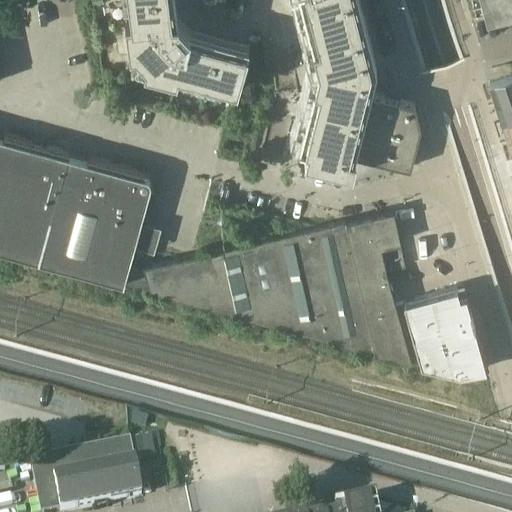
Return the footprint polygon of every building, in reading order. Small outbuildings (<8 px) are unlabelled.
[(128,0),(131,20),(125,20),(129,54),(135,53),(145,64),(143,70),(176,79),(178,73),(214,82),(237,88),(247,49),(249,43),(190,27),(187,27),(177,16),(177,13),(175,0),(128,0)] [(302,0),(317,58),(318,60),(298,140),(307,142),(304,153),(352,165),(354,153),(348,152),(363,89),(368,91),(376,61),(376,60),(373,47),(360,0),(302,0)] [(511,0),(472,0),(475,8),(484,6),(486,17),(511,9),(511,0)] [(511,75),(490,83),(496,101),(511,95),(511,75)] [(363,89),(348,152),(354,153),(369,157),(407,166),(410,167),(411,165),(420,125),(415,105),(415,102),(404,100),(368,91),(363,89)] [(511,95),(496,101),(502,120),(511,117),(511,95)] [(511,117),(502,120),(508,139),(511,138),(511,117)] [(0,248),(38,259),(68,149),(4,132),(3,135),(0,134),(0,248)] [(69,150),(68,149),(38,259),(123,282),(133,244),(154,250),(161,225),(144,220),(153,185),(147,183),(144,177),(146,170),(89,155),(88,159),(68,154),(69,150)] [(182,257),(143,265),(149,290),(302,331),(409,360),(411,358),(396,304),(387,270),(405,265),(393,209),(346,220),(344,220),(319,226),(194,255),(193,255),(183,257),(182,257)] [(404,302),(396,304),(411,358),(409,360),(419,363),(421,363),(461,372),(485,368),(486,368),(475,327),(471,310),(470,310),(466,294),(460,296),(458,288),(457,286),(404,301),(404,302)] [(29,460),(32,473),(39,511),(57,511),(60,511),(141,495),(134,461),(130,440),(29,460)] [(373,511),(371,500),(313,511),(373,511)]
